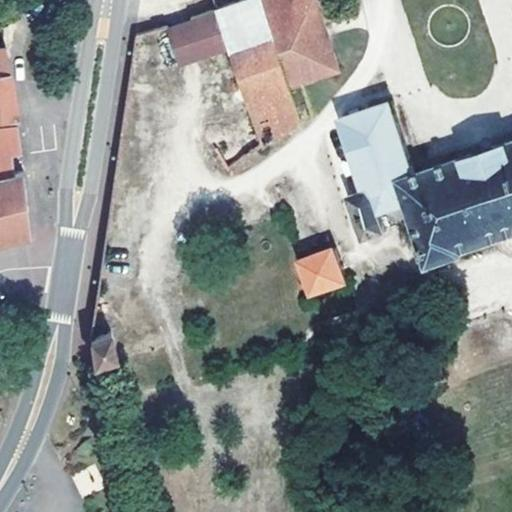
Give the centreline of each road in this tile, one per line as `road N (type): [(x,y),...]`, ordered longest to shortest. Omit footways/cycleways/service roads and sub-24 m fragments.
road 1 (secondary): [(68,269),(109,0)]
road 2 (secondary): [(0,487),(36,409),(68,269)]
